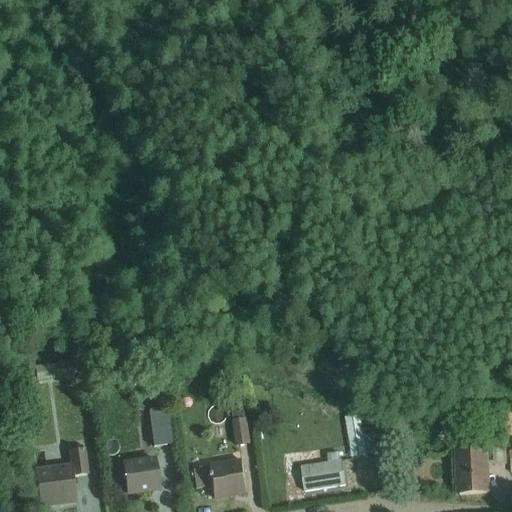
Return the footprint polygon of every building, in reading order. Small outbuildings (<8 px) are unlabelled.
[(70,363),(34,368),(36,383),(72,378),(70,363)] [(161,400),(146,402),(153,449),(173,446),(168,410),(162,411),(161,400)] [(242,401),(231,403),(234,423),(232,423),(236,448),(251,446),(247,421),(245,421),(242,401)] [(511,429),(511,416),(490,417),(491,439),(511,437),(511,429)] [(351,459),(366,457),(360,418),(345,421),(351,459)] [(375,435),(364,437),(366,456),(377,455),(375,435)] [(72,479),(88,477),(85,451),(68,453),(70,466),(34,471),(39,508),(75,503),(72,479)] [(488,497),(485,451),(457,453),(460,498),(488,497)] [(339,455),(327,456),(328,464),(301,469),(305,494),(345,487),(341,462),(339,455)] [(160,492),(155,459),(124,463),(128,496),(160,492)] [(211,488),(213,500),(247,495),(241,461),(208,467),(208,468),(193,471),(196,491),(211,488)]
